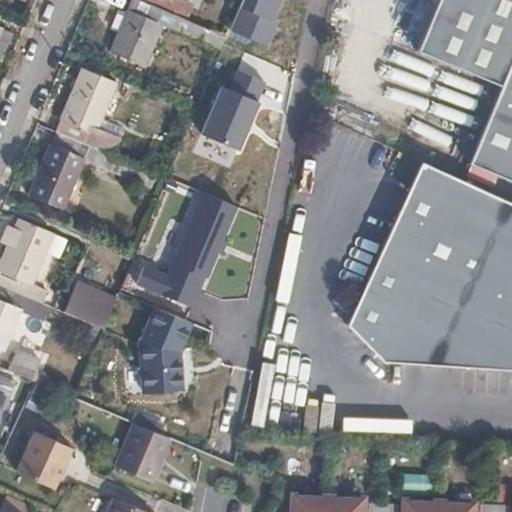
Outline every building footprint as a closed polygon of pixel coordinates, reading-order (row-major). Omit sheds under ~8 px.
[(163,24),(220,49),(226,35),(185,17),(143,0),(132,0),(111,52),(146,66),(163,24)] [(143,0),(185,17),(192,2),(186,0),(143,0)] [(242,0),(232,30),(262,41),(276,0),(242,0)] [(499,87),(511,55),(511,0),(436,0),(415,51),(499,87)] [(14,32),(1,26),(0,29),(0,57),(3,58),(14,32)] [(511,55),(499,87),(466,164),(511,183),(511,55)] [(84,67),(57,131),(61,133),(110,154),(117,137),(97,129),(117,82),(84,67)] [(239,152),(262,79),(232,70),(226,88),(213,84),(196,138),(239,152)] [(107,167),(113,155),(110,154),(61,133),(55,146),(52,145),(30,196),(62,209),(85,158),(107,167)] [(511,204),(420,163),(345,326),(382,363),(511,370),(511,204)] [(193,312),(233,205),(194,191),(165,270),(140,261),(130,289),(193,312)] [(0,265),(0,284),(42,302),(48,289),(33,282),(53,233),(21,219),(5,254),(0,265)] [(0,284),(0,346),(4,348),(21,310),(44,319),(50,305),(42,302),(0,284)] [(66,312),(103,328),(109,313),(71,298),(66,312)] [(137,314),(138,394),(183,393),(181,313),(137,314)] [(9,369),(32,379),(39,359),(17,351),(9,369)] [(0,393),(10,397),(17,381),(0,373),(0,393)] [(275,402),(248,402),(249,430),(275,429),(275,402)] [(342,428),(365,429),(366,417),(343,416),(342,428)] [(154,480),(172,437),(133,420),(117,464),(154,480)] [(52,487),(56,478),(54,476),(58,466),(62,462),(64,462),(69,447),(31,430),(15,469),(52,487)] [(54,476),(56,478),(58,478),(65,465),(64,463),(64,462),(62,462),(58,466),(54,476)] [(360,511),(361,500),(290,497),(288,511),(360,511)] [(4,499),(0,510),(5,511),(25,511),(26,508),(4,499)] [(470,511),(471,504),(400,501),(399,511),(470,511)] [(149,511),(124,502),(120,511),(149,511)]
